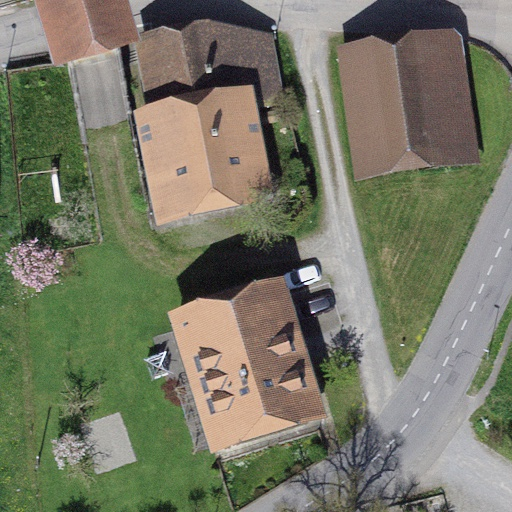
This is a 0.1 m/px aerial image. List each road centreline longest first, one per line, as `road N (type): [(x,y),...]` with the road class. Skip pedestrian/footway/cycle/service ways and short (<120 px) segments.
road 1 (tertiary): [(511,225),(419,413),(363,471),(301,511)]
road 2 (residential): [(511,19),(257,0)]
road 3 (residential): [(172,0),(0,41)]
